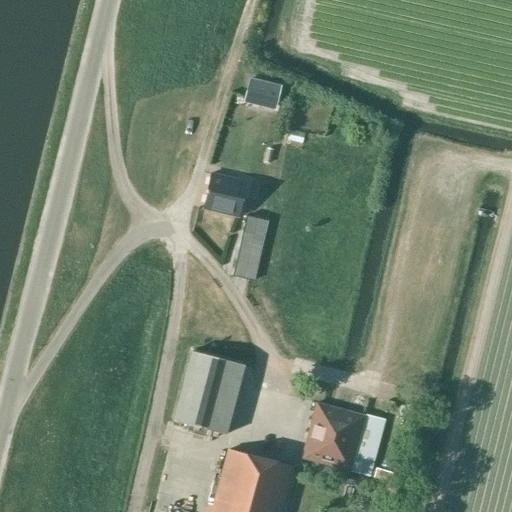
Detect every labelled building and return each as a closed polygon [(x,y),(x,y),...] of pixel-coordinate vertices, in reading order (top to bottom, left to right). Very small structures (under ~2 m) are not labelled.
[(275,111),(281,86),(249,79),(243,104),(275,111)] [(236,198),(240,181),(210,174),(201,211),(218,215),(238,219),(242,199),(236,198)] [(233,277),(254,281),(268,222),(246,217),(233,277)] [(226,436),(243,366),(190,352),(172,422),(226,436)] [(369,476),(384,422),(319,404),(314,423),(310,423),(301,458),(369,476)] [(282,511),(295,467),(227,449),(209,511),(282,511)]
